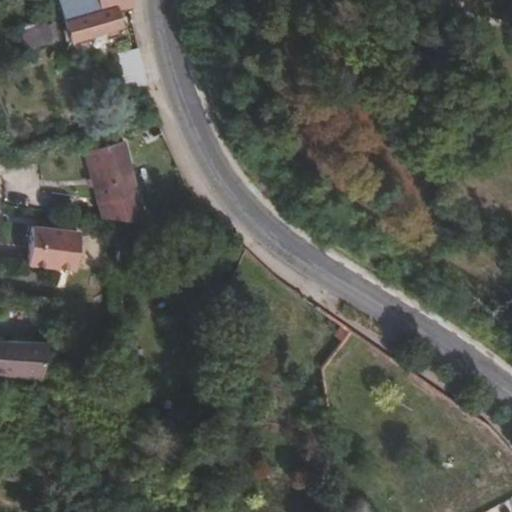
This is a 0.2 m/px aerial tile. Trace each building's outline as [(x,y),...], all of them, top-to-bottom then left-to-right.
[(123,10),(137,7),(136,0),(91,0),(89,1),(92,15),(69,22),(74,39),(126,27),(123,10)] [(32,48),(56,42),(52,26),(27,33),(32,48)] [(129,89),(156,82),(147,48),(120,54),(129,89)] [(93,148),(101,215),(116,217),(144,220),(133,143),(93,148)] [(37,226),(35,248),(77,255),(80,231),(37,226)] [(75,267),(77,255),(35,248),(33,263),(75,267)] [(53,343),(0,341),(0,372),(49,379),(53,343)]
